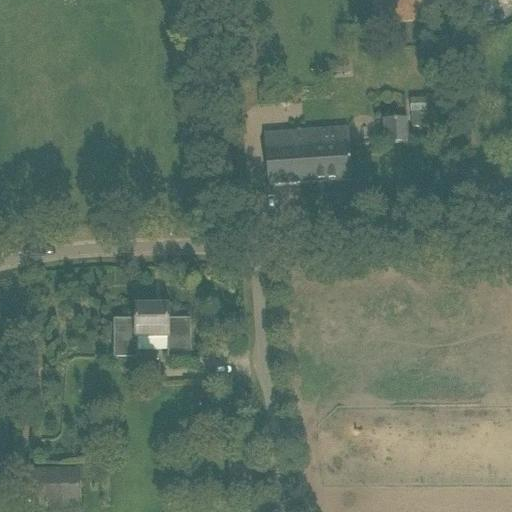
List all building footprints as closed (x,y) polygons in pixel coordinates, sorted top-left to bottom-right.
[(372,0),(374,13),(375,25),(439,21),(439,9),(451,8),(450,0),(372,0)] [(385,142),(410,142),(410,119),(386,119),(385,142)] [(269,188),(351,182),(350,146),(349,146),(348,130),(265,136),(267,152),(266,152),(269,188)] [(169,310),(136,310),(136,322),(114,322),(114,355),(132,354),(132,341),(174,340),(174,354),(191,354),(191,321),(169,321),(169,310)] [(33,507),(66,506),(65,471),(32,472),(33,507)]
